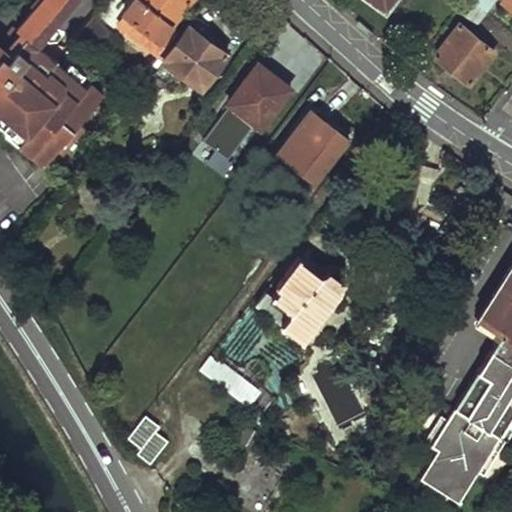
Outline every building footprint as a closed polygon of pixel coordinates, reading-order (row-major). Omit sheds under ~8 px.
[(75,0),(39,0),(14,30),(11,27),(1,39),(8,46),(1,55),(0,54),(0,111),(25,131),(16,142),(43,163),(55,148),(60,151),(82,123),(78,120),(101,91),(89,81),(85,87),(36,47),(75,0)] [(136,0),(124,16),(164,47),(176,30),(170,26),(190,0),(136,0)] [(481,22),(490,12),(485,8),(475,0),(464,0),(459,7),(481,22)] [(164,47),(124,16),(118,23),(159,54),(164,47)] [(203,87),(228,52),(205,37),(213,24),(199,16),(192,26),(189,25),(183,34),(176,30),(164,47),(169,51),(164,61),(203,87)] [(109,33),(91,17),(73,39),(92,55),(109,33)] [(492,47),(458,19),(434,51),(469,79),(492,47)] [(225,109),(201,141),(214,150),(203,164),(222,178),(232,164),(226,160),(250,128),(259,134),(293,90),(255,61),(221,106),(225,109)] [(305,108),(270,153),(311,185),(347,139),(305,108)] [(0,111),(0,123),(5,128),(3,132),(16,142),(25,131),(0,111)] [(241,242),(263,259),(280,237),(258,220),(241,242)] [(511,254),(470,320),(496,336),(427,446),(434,451),(416,479),(454,502),(511,411),(511,254)] [(323,276),(297,257),(270,294),(289,311),(278,325),(301,342),(343,286),(343,278),(337,273),(329,272),(323,276)] [(209,352),(198,368),(248,404),(260,388),(209,352)] [(136,454),(149,463),(166,440),(153,430),(157,423),(147,415),(129,438),(139,448),(136,454)]
